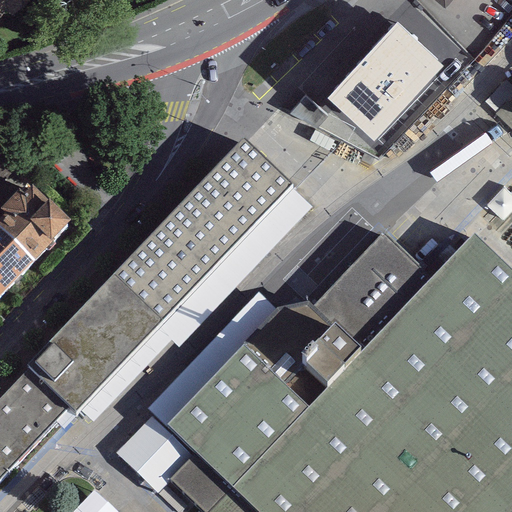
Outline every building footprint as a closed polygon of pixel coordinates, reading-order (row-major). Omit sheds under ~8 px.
[(21,0),(0,0),(0,9),(6,4),(12,10),(21,0)] [(452,0),(432,0),(444,10),(452,0)] [(442,53),(395,10),(327,84),(374,127),(442,53)] [(486,105),(511,131),(511,83),(510,81),(486,105)] [(291,189),(243,143),(0,399),(0,488),(71,412),(73,416),(291,189)] [(0,297),(73,226),(31,184),(0,214),(0,297)] [(278,313),(244,350),(308,410),(432,281),(383,236),(312,310),(307,305),(278,313)] [(511,511),(511,274),(474,237),(432,281),(308,410),(244,350),(168,429),(195,455),(254,511),(511,511)] [(254,511),(195,455),(169,482),(200,511),(254,511)]
